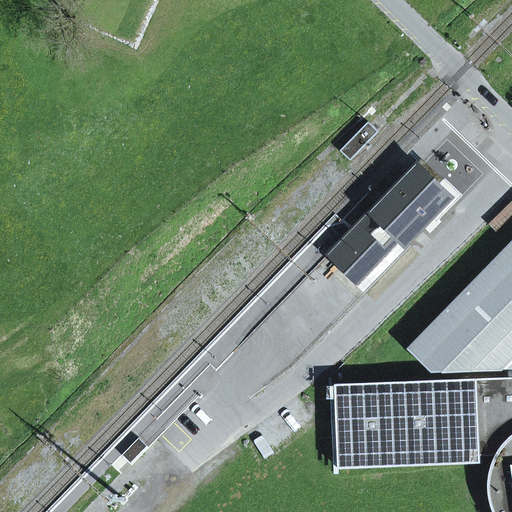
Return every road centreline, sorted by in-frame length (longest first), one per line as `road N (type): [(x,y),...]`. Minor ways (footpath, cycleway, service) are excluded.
road 1 (residential): [(181,449),(318,372),(511,178)]
road 2 (tertiary): [(388,0),(511,122)]
